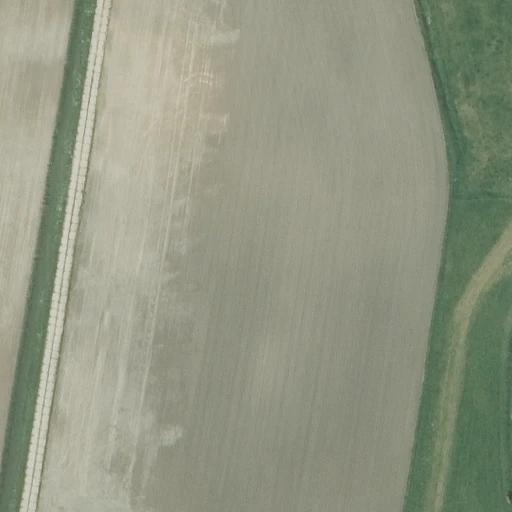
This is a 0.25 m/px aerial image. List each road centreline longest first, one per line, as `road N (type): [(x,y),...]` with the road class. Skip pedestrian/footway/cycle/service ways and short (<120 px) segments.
road 1 (track): [(26,511),(103,0)]
road 2 (track): [(428,511),(456,320),(511,227)]
